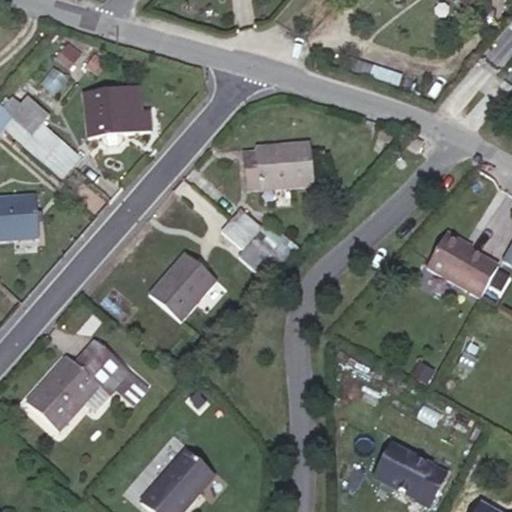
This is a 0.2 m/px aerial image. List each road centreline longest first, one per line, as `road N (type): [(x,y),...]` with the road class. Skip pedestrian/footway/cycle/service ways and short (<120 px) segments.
road 1 (residential): [(300,511),(308,307),(448,139)]
road 2 (residential): [(0,353),(255,73)]
road 3 (residential): [(255,73),(439,135)]
road 4 (residential): [(93,25),(255,73)]
